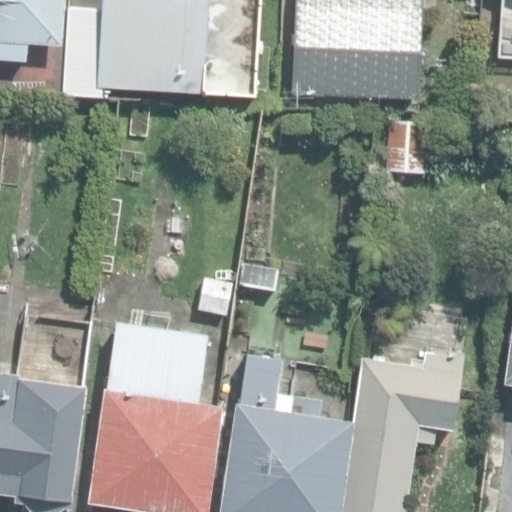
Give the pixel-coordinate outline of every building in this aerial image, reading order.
[(0,0),(0,57),(26,59),(27,41),(61,43),(64,0),(0,0)] [(109,85),(250,95),(256,0),(103,0),(103,13),(67,11),(61,94),(108,98),(109,85)] [(420,102),(424,0),(294,0),(291,97),(420,102)] [(428,124),(392,122),(389,171),(425,174),(428,124)] [(275,287),(278,268),(239,263),(237,282),(275,287)] [(511,319),(503,383),(511,384),(511,319)] [(132,511),(207,511),(223,405),(199,401),(208,335),(116,321),(90,501),(133,508),(132,511)] [(406,511),(417,440),(433,443),(435,427),(452,429),(463,353),(425,347),(422,367),(363,358),(353,421),(339,511),(406,511)] [(45,511),(59,511),(65,507),(75,507),(76,493),(71,493),(85,385),(65,383),(68,355),(33,349),(30,378),(20,376),(20,373),(0,370),(0,492),(17,494),(16,500),(27,502),(32,510),(45,511)] [(339,511),(353,421),(274,409),(282,359),(247,354),(240,403),(237,402),(220,511),(339,511)]
